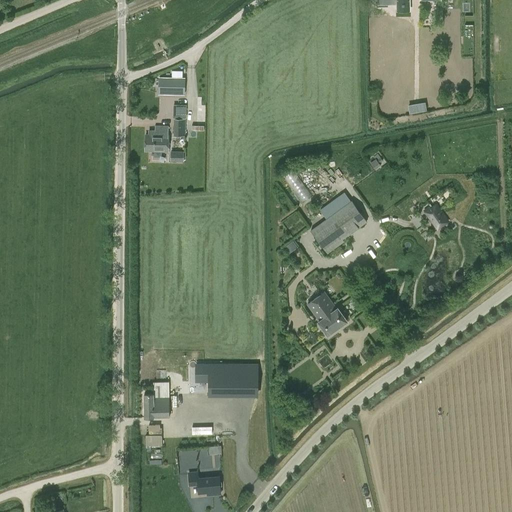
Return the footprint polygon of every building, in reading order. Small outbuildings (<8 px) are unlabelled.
[(373,0),(373,2),(400,3),(400,8),(407,8),(406,0),(373,0)] [(159,78),(159,94),(185,95),(186,78),(159,78)] [(174,105),(173,118),(186,118),(187,105),(174,105)] [(174,135),(185,135),(185,119),(174,119),(174,135)] [(168,135),(167,135),(167,126),(154,126),(154,130),(150,130),(149,134),(144,134),(144,151),(167,151),(168,135)] [(183,161),(183,151),(171,151),(171,161),(183,161)] [(380,163),(384,162),(380,153),(369,157),(370,160),(378,158),(380,163)] [(375,160),(371,163),(375,170),(380,166),(375,160)] [(293,168),(283,175),(300,202),(311,195),(293,168)] [(366,221),(351,200),(310,230),(326,253),(343,241),(342,238),(366,221)] [(437,229),(448,221),(436,204),(430,209),(425,212),(437,229)] [(317,321),(326,334),(346,320),(336,307),(335,308),(323,291),(306,303),(318,320),(317,321)] [(260,364),(198,364),(198,380),(212,380),(212,395),(260,395),(260,364)] [(168,417),(168,397),(169,397),(168,381),(153,381),(153,393),(144,393),(144,417),(168,417)] [(148,425),(148,436),(161,436),(161,428),(159,428),(159,425),(148,425)] [(218,476),(198,477),(198,471),(187,472),(188,486),(197,485),(198,493),(211,492),(211,494),(220,494),(218,476)]
